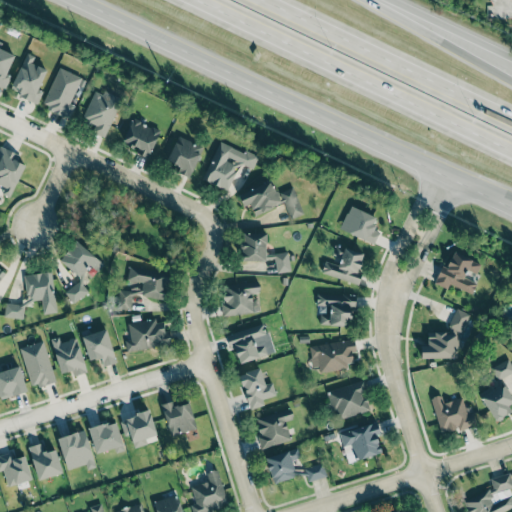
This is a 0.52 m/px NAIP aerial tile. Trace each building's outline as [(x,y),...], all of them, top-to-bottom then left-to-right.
[(0,86),(5,88),(11,75),(6,74),(14,55),(0,48),(0,86)] [(38,89),(46,69),(31,63),(34,56),(26,52),(10,91),(37,103),(42,91),(38,89)] [(42,106),(70,118),(75,106),(70,104),(77,87),(82,89),(86,79),(58,67),(42,106)] [(106,135),(122,98),(104,90),(102,94),(94,90),(80,124),(106,135)] [(122,142),(137,148),(135,152),(149,158),(161,130),(131,119),(122,142)] [(180,166),(177,172),(189,177),(203,147),(177,136),(167,160),(180,166)] [(203,180),(228,190),(239,163),(253,169),(257,157),(219,141),(203,180)] [(17,154),(0,146),(0,185),(4,187),(2,194),(10,197),(25,165),(14,160),(17,154)] [(303,214),(293,187),(277,193),(272,180),(238,193),(243,206),(250,203),(254,214),(284,203),(290,218),(303,214)] [(378,232),(372,229),(377,216),(349,206),(340,230),(374,243),(378,232)] [(266,233),(241,232),(240,260),(265,261),(266,233)] [(89,265),(97,271),(104,263),(74,241),(59,261),(80,277),(89,265)] [(321,272),(358,284),(361,274),(358,273),(364,253),(335,244),(330,260),(325,258),(321,272)] [(274,253),(277,273),(290,271),(287,251),(274,253)] [(434,283),(447,289),(449,285),(471,293),(483,263),(453,251),(446,270),(440,268),(434,283)] [(127,281),(142,282),(141,296),(165,299),(167,269),(128,266),(127,281)] [(56,312),(51,272),(24,275),(27,301),(41,300),(43,314),(56,312)] [(64,292),(73,303),(88,292),(80,280),(64,292)] [(260,292),(259,282),(222,284),(224,314),(256,312),(255,292),(260,292)] [(131,291),(118,290),(117,308),(131,308),(131,291)] [(317,325),(350,326),(350,309),(355,310),(356,294),(319,293),(317,325)] [(23,318),(24,305),(5,303),(4,316),(23,318)] [(448,326),(461,332),(469,314),(456,308),(448,326)] [(130,339),(125,340),(126,351),(167,345),(163,318),(128,323),(130,339)] [(228,334),(236,363),(273,353),(265,324),(228,334)] [(115,363),(107,329),(88,334),(87,329),(81,331),(88,361),(101,357),(103,366),(115,363)] [(421,357),(455,358),(456,333),(427,332),(427,345),(421,345),(421,357)] [(51,339),(61,373),(71,370),(73,376),(86,372),(76,337),(60,342),(58,337),(51,339)] [(354,366),(352,353),(356,353),(354,339),(309,346),(312,367),(319,366),(320,371),(354,366)] [(32,388),(55,380),(43,340),(19,348),(32,388)] [(491,367),(497,380),(511,372),(511,366),(508,359),(491,367)] [(0,399),(27,391),(19,366),(0,371),(0,399)] [(265,384),(260,368),(238,374),(249,409),(264,405),(262,399),(276,395),(272,382),(265,384)] [(366,395),(367,394),(363,380),(327,391),(336,420),(370,409),(366,395)] [(511,398),(504,383),(481,396),(493,419),(511,408),(511,398)] [(439,433),(458,429),(458,430),(476,426),(471,405),(464,407),(462,398),(443,402),(441,395),(432,397),(439,433)] [(188,402),(175,407),(173,400),(161,404),(171,436),(196,428),(188,402)] [(261,449),(291,439),(285,421),(294,418),(290,407),(255,419),(260,435),(256,437),(261,449)] [(130,434),(133,448),(147,444),(146,438),(157,435),(149,410),(119,419),(124,436),(130,434)] [(114,448),(116,452),(124,450),(115,420),(88,428),(95,453),(114,448)] [(382,453),(375,423),(340,431),(347,461),(382,453)] [(96,467),(84,429),(56,438),(67,470),(85,464),(87,470),(96,467)] [(55,449),(44,452),(41,443),(28,447),(39,480),(62,472),(55,449)] [(295,477),(292,467),(301,464),(297,448),(266,456),(273,483),(295,477)] [(7,486),(32,479),(25,455),(13,459),(11,452),(0,455),(0,471),(3,470),(7,486)] [(308,481),(326,476),(322,462),(304,468),(308,481)] [(196,511),(211,511),(211,508),(227,504),(218,469),(206,472),(208,481),(190,486),(196,511)] [(468,511),(500,511),(503,511),(507,510),(511,506),(511,495),(508,489),(511,486),(511,481),(510,473),(490,478),(492,488),(485,489),(475,495),(473,496),(464,501),(466,508),(468,511)] [(156,511),(181,511),(179,496),(154,499),(156,511)] [(90,511),(85,511),(103,511),(101,503),(89,507),(90,511)] [(141,511),(139,503),(114,511),(141,511)]
